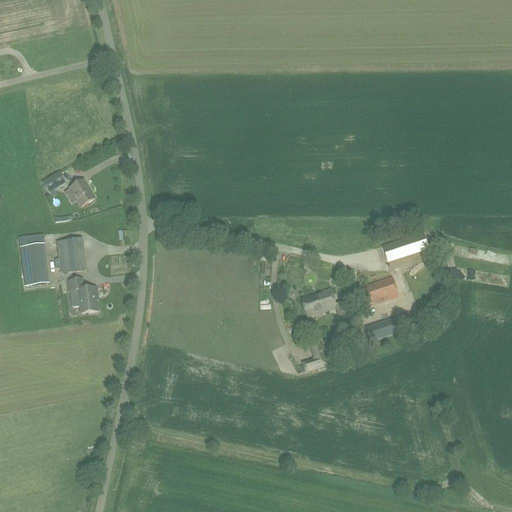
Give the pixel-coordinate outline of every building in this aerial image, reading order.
[(95,200),(83,181),(70,189),(81,208),(95,200)] [(382,247),(388,263),(429,250),(424,234),(382,247)] [(85,273),(82,241),(56,244),(60,276),(85,273)] [(23,247),(28,286),(52,282),(46,243),(23,247)] [(493,283),(504,284),(504,275),(493,275),(493,283)] [(398,297),(392,278),(375,283),(362,287),(368,307),(398,297)] [(73,294),(77,294),(80,316),(96,314),(95,303),(97,303),(95,291),(83,292),(82,282),(72,283),(73,294)] [(346,301),(335,305),(331,292),(302,301),(307,317),(336,309),(339,318),(350,314),(346,301)] [(365,328),(370,343),(405,332),(407,340),(416,337),(413,329),(409,314),(365,328)] [(306,372),(326,366),(324,359),(304,365),(306,372)]
